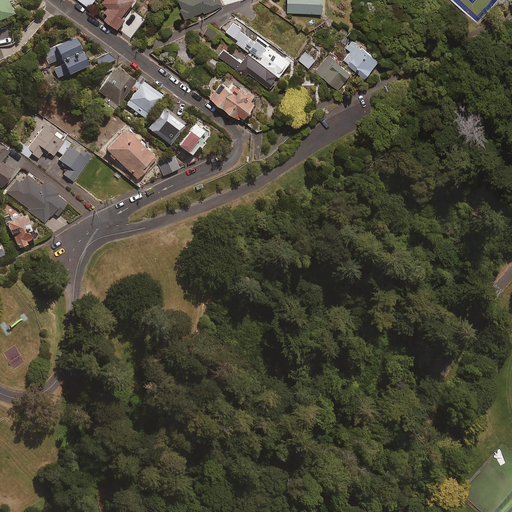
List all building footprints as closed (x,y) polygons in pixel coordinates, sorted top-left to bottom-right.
[(0,0),(0,15),(12,10),(6,0),(0,0)] [(128,0),(100,0),(101,0),(103,2),(97,12),(117,26),(123,16),(119,14),(128,0)] [(203,9),(204,12),(222,3),(220,0),(177,0),(185,17),(203,9)] [(322,0),(288,0),(288,12),(322,11),(322,0)] [(277,20),(269,15),(260,28),(268,34),(266,36),(286,50),(299,31),(279,17),(277,20)] [(249,53),(278,76),(290,61),(235,17),(225,30),(236,38),(234,41),(249,53)] [(217,32),(207,26),(204,32),(213,38),(217,32)] [(43,46),(46,52),(44,53),(49,64),(51,63),(57,76),(85,63),(71,33),(43,46)] [(378,58),(353,39),(346,48),(350,51),(343,60),(364,76),(378,58)] [(278,76),(249,53),(242,61),(224,47),(218,55),(244,76),(248,72),(269,88),(278,76)] [(315,57),(305,50),(298,59),(308,66),(315,57)] [(98,65),(108,60),(111,59),(107,52),(95,58),(98,65)] [(219,62),(210,54),(205,60),(214,68),(219,62)] [(349,71),(328,56),(316,73),(337,88),(349,71)] [(108,60),(98,65),(101,71),(111,66),(108,60)] [(105,104),(112,109),(134,80),(113,64),(96,88),(110,98),(105,104)] [(130,89),(133,91),(125,103),(147,118),(163,95),(143,81),(145,78),(140,75),(130,89)] [(211,96),(240,118),(242,115),(244,117),(256,102),(252,99),(256,94),(234,77),(229,84),(223,80),(211,96)] [(183,120),(162,104),(146,126),(167,141),(183,120)] [(208,128),(198,120),(196,122),(191,118),(174,140),(188,151),(195,142),(198,145),(203,138),(200,135),(203,131),(205,133),(208,128)] [(66,134),(46,120),(27,147),(20,142),(16,149),(28,157),(31,153),(38,158),(44,150),(52,156),(56,150),(62,153),(70,142),(63,137),(66,134)] [(103,146),(108,151),(106,153),(112,158),(113,156),(135,176),(155,155),(123,125),(103,146)] [(0,156),(6,147),(0,143),(0,182),(11,167),(0,159),(0,156)] [(88,159),(69,145),(59,159),(69,166),(63,174),(73,181),(88,159)] [(178,167),(173,155),(157,163),(163,174),(178,167)] [(40,185),(23,172),(7,192),(29,209),(28,210),(44,222),(52,211),(56,214),(65,202),(53,193),(55,191),(42,181),(40,185)] [(3,220),(17,247),(25,243),(23,241),(35,235),(23,210),(3,220)]
